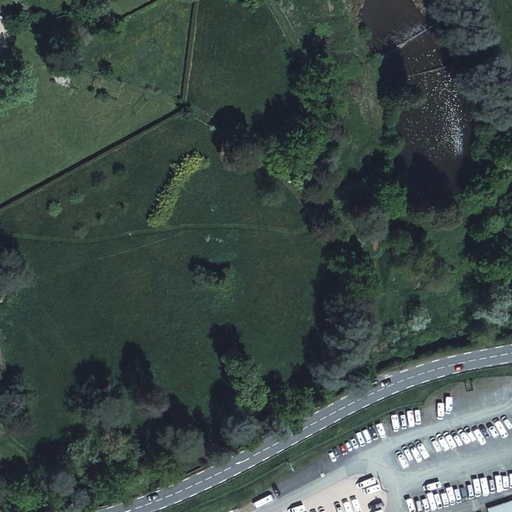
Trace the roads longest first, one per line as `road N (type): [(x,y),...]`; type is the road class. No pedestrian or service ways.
road 1 (primary): [(114,511),(181,490),(396,382),(511,351)]
road 2 (unknown): [(395,481),(384,447),(468,410),(511,402)]
road 3 (unknown): [(384,447),(229,511)]
road 4 (unknown): [(511,443),(395,481)]
